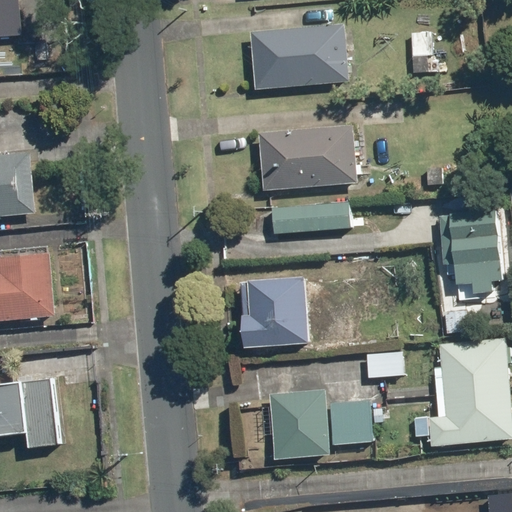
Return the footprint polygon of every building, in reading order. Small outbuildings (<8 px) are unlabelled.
[(0,0),(0,36),(21,34),(18,0),(0,0)] [(346,23),(252,32),(258,90),(352,81),(346,23)] [(431,33),(411,34),(413,77),(433,76),(431,33)] [(356,126),(261,134),(266,191),(361,183),(359,163),(377,161),(375,133),(356,135),(356,126)] [(0,153),(0,216),(39,213),(34,151),(0,153)] [(272,210),(274,239),(351,232),(348,204),(272,210)] [(502,211),(441,216),(446,277),(459,276),(459,285),(508,281),(502,211)] [(0,321),(59,315),(52,251),(0,256),(0,321)] [(325,275),(244,282),(250,350),(349,342),(346,309),(328,310),(325,275)] [(466,309),(443,311),(446,338),(468,337),(466,309)] [(511,388),(507,337),(440,344),(447,415),(430,417),(432,447),(511,439),(511,388)] [(405,352),(368,354),(369,377),(406,375),(405,352)] [(60,444),(53,378),(0,383),(0,436),(27,433),(29,448),(60,444)] [(330,389),(272,394),(277,459),(336,454),(330,389)] [(372,400),(332,403),(336,444),(376,441),(372,400)] [(511,511),(511,488),(491,491),(493,511),(511,511)] [(428,502),(428,511),(475,511),(475,499),(428,502)]
